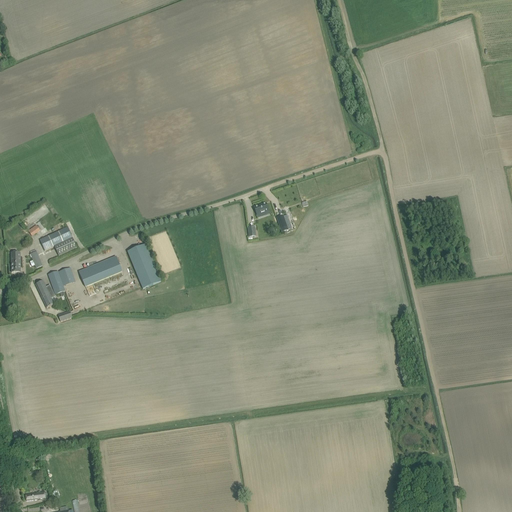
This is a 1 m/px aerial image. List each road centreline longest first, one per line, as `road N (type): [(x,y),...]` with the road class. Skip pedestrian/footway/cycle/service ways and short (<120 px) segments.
road 1 (track): [(459,511),(383,154),(359,156)]
road 2 (unclassified): [(0,289),(151,222),(274,185)]
